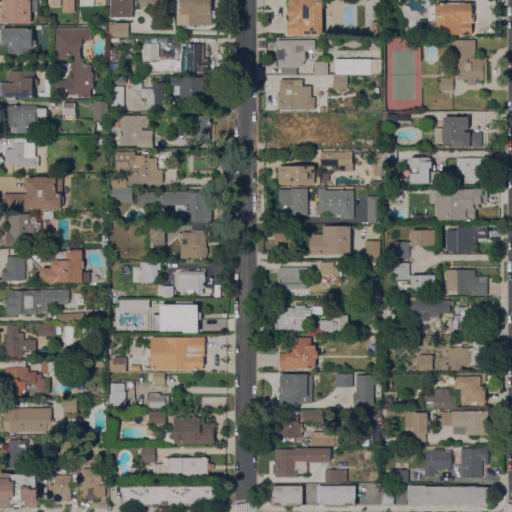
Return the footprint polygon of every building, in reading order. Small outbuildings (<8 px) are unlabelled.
[(32,0),(32,23),(1,23),(1,8),(3,8),(3,0),(32,0)] [(74,0),(75,12),(63,12),(63,0),(74,0)] [(109,0),(110,18),(132,17),(131,0),(109,0)] [(213,0),(213,11),(216,11),(216,19),(213,19),(213,25),(190,26),(190,25),(178,25),(178,7),(182,7),(182,0),(213,0)] [(324,0),(324,2),(325,2),(325,8),(324,8),(324,35),(300,35),(288,35),(288,20),(290,20),(290,16),(288,16),(288,7),(290,7),(290,0),(324,0)] [(437,35),(437,22),(436,22),(436,4),(475,3),(475,23),(473,23),(473,35),(438,35),(437,35)] [(130,23),(130,37),(115,37),(115,23),(130,23)] [(37,41),(38,44),(37,46),(36,47),(35,47),(35,54),(3,54),(3,28),(34,28),(34,31),(36,31),(36,40),(37,41)] [(99,75),(99,78),(95,81),(96,89),(92,89),(92,98),(58,98),(58,73),(73,73),(73,59),(56,60),(55,29),(91,28),(92,41),(84,41),(84,46),(81,48),(82,57),(84,59),(84,63),(93,63),(93,73),(96,73),(99,75)] [(307,40),(307,48),(312,48),(312,58),(308,58),(308,63),(303,63),(303,65),(301,65),(301,68),(298,68),(298,75),(283,75),(283,67),(279,67),(279,60),(277,60),(277,52),(277,41),(279,41),(279,40),(307,40)] [(476,40),(476,58),(488,58),(488,79),(485,79),(485,80),(477,80),(477,85),(468,85),(468,80),(459,80),(459,65),(453,65),(453,41),(476,40)] [(181,72),(181,59),(180,59),(180,53),(182,53),(182,43),(205,44),(205,59),(209,59),(209,72),(182,72),(181,72)] [(159,60),(143,60),(143,58),(141,58),(141,55),(143,55),(143,45),(145,45),(145,44),(159,44),(159,60)] [(382,59),(382,74),(372,74),(372,75),(336,75),(336,59),(382,59)] [(329,62),(328,75),(315,74),(315,62),(329,62)] [(120,63),(120,71),(112,71),(112,63),(120,63)] [(39,81),(39,85),(37,87),(36,87),(36,99),(3,99),(3,83),(9,83),(9,75),(11,73),(11,71),(35,71),(35,79),(37,79),(39,81)] [(335,76),(349,76),(349,89),(335,90),(335,76)] [(132,77),(143,77),(143,89),(133,90),(132,77)] [(210,77),(210,83),(206,83),(208,102),(180,101),(180,86),(171,86),(171,77),(210,77)] [(454,78),(454,91),(440,91),(440,78),(454,78)] [(312,87),(312,97),(316,97),(316,109),(279,110),(279,100),(281,100),(281,80),(297,80),(297,87),(312,87)] [(167,96),(169,96),(169,101),(167,101),(167,106),(154,105),(154,82),(167,82),(167,96)] [(125,111),(112,111),(112,86),(125,86),(125,111)] [(109,120),(98,120),(98,122),(95,122),(95,110),(90,110),(90,104),(95,104),(95,101),(109,101),(109,120)] [(10,127),(7,128),(7,120),(5,120),(5,106),(15,106),(23,106),(23,105),(37,105),(37,115),(38,116),(38,120),(37,122),(36,123),(37,133),(16,133),(16,127),(10,127)] [(64,115),(64,105),(75,105),(75,114),(64,115)] [(316,111),(347,112),(347,113),(359,113),(359,118),(356,118),(356,121),(348,121),(348,127),(329,127),(329,131),(315,131),(315,112),(316,111)] [(402,114),(402,121),(386,121),(386,113),(402,114)] [(295,149),(295,143),(281,143),(281,133),(278,133),(279,114),(309,115),(309,150),(295,149)] [(150,116),(150,127),(143,127),(143,130),(153,131),(153,147),(140,147),(140,145),(112,145),(112,134),(112,126),(117,126),(117,116),(150,116)] [(211,116),(211,123),(212,123),(212,129),(211,129),(210,139),(193,139),(193,124),(187,124),(187,127),(174,127),(174,116),(211,116)] [(470,117),(470,130),(466,130),(466,132),(472,132),(472,133),(483,133),(483,147),(445,147),(445,144),(436,144),(436,128),(445,128),(445,117),(470,117)] [(28,138),(28,143),(36,143),(36,157),(40,157),(40,167),(23,167),(23,164),(6,164),(6,149),(13,149),(13,143),(15,143),(15,138),(28,138)] [(346,152),(346,151),(353,151),(353,161),(354,161),(354,171),(340,171),(340,166),(322,166),(322,155),(321,155),(321,157),(311,157),(311,155),(310,155),(310,150),(322,150),(322,152),(346,152)] [(385,152),(385,150),(398,150),(397,162),(376,161),(376,152),(385,152)] [(123,170),(117,170),(117,152),(124,152),(124,151),(127,151),(127,152),(148,151),(150,155),(150,158),(158,158),(158,169),(164,169),(164,184),(129,184),(129,176),(127,176),(123,170)] [(431,158),(432,159),(432,161),(433,161),(433,167),(431,167),(431,172),(447,171),(447,182),(412,183),(412,158),(430,157),(431,158)] [(484,158),(484,165),(480,165),(480,184),(465,184),(465,174),(458,174),(458,158),(484,158)] [(280,166),(316,166),(316,173),(322,173),(322,183),(316,183),(316,184),(280,184),(280,166)] [(4,209),(4,206),(3,206),(3,196),(4,196),(4,194),(29,194),(29,190),(27,190),(27,178),(37,178),(37,177),(49,177),(49,178),(63,178),(63,209),(4,209)] [(133,187),(133,203),(115,203),(115,200),(109,200),(109,187),(111,187),(111,178),(126,178),(126,187),(133,187)] [(309,215),(289,215),(289,205),(280,205),(280,190),(292,190),(292,188),(309,188),(309,215)] [(355,190),(354,219),(342,219),(342,215),(319,215),(319,209),(319,188),(327,188),(327,190),(355,190)] [(483,188),(483,217),(471,217),(471,213),(462,213),(462,211),(460,211),(460,208),(462,208),(462,204),(465,204),(465,198),(455,198),(455,189),(483,188)] [(156,192),(188,191),(188,192),(200,192),(200,189),(212,189),(212,222),(185,222),(185,204),(175,204),(175,205),(156,206),(140,206),(140,192),(156,192)] [(368,196),(381,196),(381,197),(382,197),(382,220),(381,220),(381,223),(368,223),(368,196)] [(447,211),(447,222),(434,223),(434,212),(447,211)] [(33,214),(33,216),(37,216),(37,223),(42,223),(42,232),(36,232),(36,245),(11,246),(7,246),(7,221),(14,221),(13,215),(33,214)] [(368,239),(368,226),(372,226),(372,224),(382,224),(382,235),(380,235),(380,238),(368,239)] [(166,225),(166,244),(151,244),(151,225),(166,225)] [(352,254),(331,254),(331,255),(313,254),(313,234),(324,234),(324,225),(352,226),(352,254)] [(448,230),(450,230),(450,226),(487,226),(487,245),(476,245),(476,251),(448,251),(448,230)] [(299,244),(276,244),(276,234),(279,234),(279,229),(295,228),(295,233),(299,233),(299,244)] [(182,259),(182,244),(188,244),(188,239),(183,239),(183,238),(179,238),(179,233),(183,233),(183,232),(189,232),(192,232),(192,230),(207,230),(207,257),(198,257),(198,259),(182,259)] [(437,230),(437,245),(410,246),(410,258),(396,258),(396,242),(412,242),(412,230),(437,230)] [(380,260),(367,260),(367,247),(366,247),(366,240),(381,241),(380,260)] [(56,284),(42,284),(42,268),(53,268),(52,267),(52,265),(52,264),(53,262),(40,262),(40,251),(67,251),(67,249),(84,249),(84,272),(90,272),(90,283),(56,283),(56,284)] [(9,263),(9,257),(26,257),(26,281),(9,281),(9,282),(2,282),(2,271),(8,271),(8,269),(5,269),(9,263)] [(159,282),(159,284),(156,284),(156,282),(141,283),(140,262),(158,262),(158,264),(161,263),(161,269),(159,269),(159,270),(158,270),(158,273),(159,273),(159,278),(160,278),(160,282),(159,282)] [(352,275),(340,275),(339,274),(333,274),(333,275),(321,275),(321,262),(334,262),(334,266),(339,266),(339,263),(351,262),(352,275)] [(395,263),(410,263),(410,275),(437,275),(437,291),(412,291),(412,280),(396,280),(395,263)] [(309,267),(309,289),(279,289),(279,267),(309,267)] [(206,283),(205,283),(205,286),(204,286),(204,294),(195,294),(195,296),(188,296),(188,290),(185,290),(185,270),(206,270),(206,283)] [(476,270),(476,277),(488,277),(488,296),(475,296),(475,295),(459,295),(459,291),(448,291),(447,270),(476,270)] [(172,286),(172,298),(162,297),(162,286),(172,286)] [(43,314),(39,314),(39,315),(36,315),(36,314),(13,315),(8,315),(8,307),(6,307),(6,300),(8,300),(8,299),(11,299),(11,290),(70,290),(70,304),(48,304),(49,312),(43,312),(43,314)] [(410,300),(410,299),(432,299),(432,300),(451,300),(451,301),(454,301),(454,305),(451,305),(451,313),(439,313),(439,318),(429,318),(429,321),(422,321),(422,315),(409,315),(409,300),(410,300)] [(180,331),(162,331),(162,329),(155,329),(155,315),(162,315),(162,305),(201,304),(201,313),(203,313),(203,319),(200,319),(200,322),(200,328),(200,333),(184,333),(180,331)] [(306,305),(306,308),(314,308),(314,306),(324,306),(324,315),(320,315),(320,319),(316,319),(316,317),(309,317),(309,330),(295,331),(295,329),(279,329),(279,318),(277,318),(277,308),(297,307),(297,305),(306,305)] [(85,313),(85,322),(58,323),(58,322),(56,322),(56,316),(57,316),(57,314),(85,313)] [(320,320),(333,320),(333,322),(336,322),(336,323),(341,323),(341,315),(349,315),(349,330),(338,330),(338,332),(334,332),(334,333),(321,333),(321,332),(320,332),(320,320)] [(473,320),(474,333),(452,333),(452,329),(455,329),(454,320),(456,320),(456,316),(466,316),(466,320),(473,320)] [(52,324),(52,336),(39,337),(39,324),(52,324)] [(7,325),(19,325),(19,332),(24,332),(24,340),(37,340),(37,351),(27,351),(27,358),(7,358),(7,339),(7,325)] [(206,337),(206,356),(204,356),(204,358),(205,358),(205,366),(204,366),(204,370),(152,370),(152,337),(206,337)] [(312,338),(312,345),(317,345),(317,351),(319,351),(319,358),(317,358),(317,368),(298,368),(298,369),(289,369),(289,370),(281,370),(281,353),(288,353),(288,351),(292,351),(292,337),(312,338)] [(456,348),(456,346),(464,346),(464,348),(477,348),(477,339),(487,339),(486,365),(463,365),(463,370),(453,370),(453,365),(449,365),(449,348),(456,348)] [(434,355),(434,370),(420,370),(420,355),(434,355)] [(127,358),(127,373),(110,372),(110,360),(115,360),(115,358),(127,358)] [(45,395),(7,396),(7,368),(9,368),(9,362),(27,361),(27,368),(29,368),(29,372),(37,372),(37,362),(68,361),(68,363),(73,363),(74,372),(64,373),(65,375),(55,376),(55,373),(42,373),(43,379),(45,379),(45,395)] [(166,373),(166,385),(154,385),(154,373),(166,373)] [(354,388),(337,388),(337,373),(354,373),(354,388)] [(454,386),(453,384),(453,382),(454,379),(455,378),(456,376),(458,376),(458,373),(487,373),(487,382),(485,382),(485,390),(487,390),(487,406),(478,406),(478,405),(472,405),(472,406),(458,406),(458,409),(435,409),(435,408),(428,408),(428,396),(435,396),(435,390),(440,390),(440,388),(446,388),(446,390),(452,390),(452,396),(458,396),(458,399),(463,399),(463,389),(456,389),(456,388),(455,388),(454,386)] [(308,374),(308,375),(313,375),(313,405),(280,405),(280,388),(281,388),(281,375),(285,375),(285,374),(308,374)] [(374,405),(355,407),(355,375),(374,375),(374,405)] [(126,409),(110,409),(110,392),(112,392),(112,384),(126,384),(126,409)] [(161,393),(161,395),(167,395),(170,395),(170,408),(147,408),(147,395),(148,395),(148,393),(161,393)] [(78,398),(78,412),(64,412),(64,398),(78,398)] [(52,408),(52,419),(54,419),(54,423),(64,423),(64,432),(20,432),(20,433),(5,433),(5,408),(52,408)] [(323,410),(323,413),(330,413),(330,421),(310,421),(310,410),(323,410)] [(382,410),(382,420),(379,420),(379,418),(372,418),(372,421),(367,421),(367,410),(382,410)] [(429,432),(427,432),(427,443),(415,443),(416,428),(406,428),(406,416),(387,416),(387,415),(384,414),(384,410),(415,410),(415,413),(429,413),(429,432)] [(167,411),(167,424),(150,424),(150,411),(167,411)] [(489,411),(489,434),(487,434),(487,435),(467,435),(467,434),(461,434),(461,426),(453,427),(453,426),(443,426),(443,412),(454,412),(454,411),(489,411)] [(299,416),(299,423),(303,423),(303,428),(306,428),(306,432),(303,432),(303,437),(279,437),(279,430),(276,430),(276,422),(279,422),(279,416),(299,416)] [(202,417),(202,422),(205,422),(205,423),(215,423),(215,444),(175,444),(175,443),(165,443),(165,430),(175,430),(175,417),(202,417)] [(380,430),(381,430),(381,446),(364,446),(364,430),(373,430),(373,422),(380,422),(380,430)] [(412,440),(413,428),(405,428),(405,440),(412,440)] [(345,433),(345,446),(326,446),(326,444),(313,444),(313,432),(345,433)] [(29,440),(29,445),(25,445),(25,447),(32,447),(32,458),(27,458),(27,471),(5,471),(5,457),(6,457),(6,447),(10,447),(10,440),(29,440)] [(156,462),(143,463),(143,447),(156,447),(156,462)] [(484,477),(463,477),(464,465),(462,465),(462,450),(455,450),(455,447),(463,447),(463,449),(480,449),(480,448),(489,448),(488,465),(486,465),(486,459),(484,459),(484,477)] [(276,449),(295,449),(295,448),(331,448),(331,462),(329,462),(329,470),(347,469),(347,482),(326,482),(326,461),(324,461),(324,462),(315,462),(308,462),(308,474),(298,474),(298,477),(295,477),(295,478),(292,478),(292,477),(289,477),(289,478),(284,478),(284,477),(276,477),(276,449)] [(452,469),(446,469),(446,470),(436,470),(436,476),(426,476),(426,468),(427,468),(427,451),(434,451),(434,449),(444,449),(444,451),(452,451),(452,469)] [(154,477),(154,464),(164,464),(164,458),(197,458),(197,457),(199,457),(199,458),(202,458),(202,457),(207,457),(207,458),(210,458),(210,463),(213,463),(213,471),(209,471),(209,477),(154,477)] [(84,469),(102,469),(102,471),(103,471),(103,482),(100,482),(100,486),(106,486),(106,497),(100,497),(100,500),(94,500),(94,501),(90,501),(90,500),(84,500),(84,469)] [(409,470),(409,483),(395,483),(395,470),(409,470)] [(0,473),(12,473),(12,474),(41,474),(41,481),(38,481),(38,490),(40,490),(40,495),(42,495),(42,505),(40,505),(40,507),(28,507),(28,505),(24,505),(24,507),(15,507),(15,505),(12,505),(12,507),(0,507),(0,473)] [(71,475),(72,499),(66,500),(66,501),(61,501),(61,499),(55,500),(55,497),(50,497),(49,486),(56,485),(56,476),(71,475)] [(395,505),(382,505),(382,484),(395,484),(395,505)] [(470,506),(470,505),(441,505),(441,506),(409,506),(409,505),(408,505),(408,498),(409,498),(409,485),(427,485),(427,486),(486,487),(486,488),(490,488),(490,506),(470,506)] [(304,486),(304,505),(299,505),(299,506),(288,506),(288,505),(282,505),(282,506),(272,506),(272,496),(273,496),(273,486),(304,486)] [(357,486),(357,506),(348,505),(348,508),(328,507),(328,505),(322,505),(322,507),(320,507),(320,505),(318,505),(318,486),(357,486)] [(218,487),(218,506),(197,506),(197,507),(181,507),(181,506),(155,506),(155,507),(141,507),(141,506),(124,506),(124,493),(123,493),(123,487),(218,487)]
